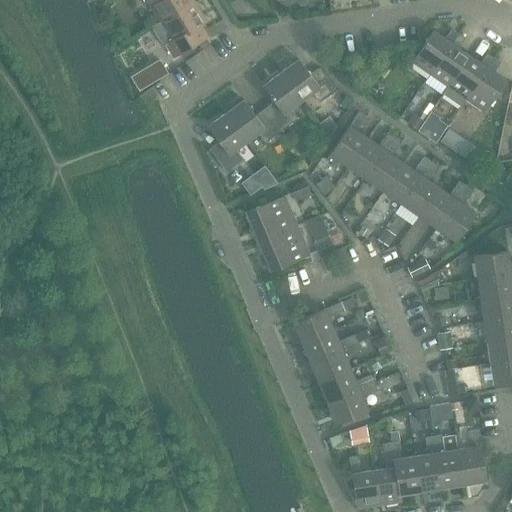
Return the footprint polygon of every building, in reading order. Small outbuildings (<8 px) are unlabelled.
[(149,0),(160,20),(192,2),(190,0),(141,0),(144,3),(149,0)] [(192,2),(160,20),(161,20),(150,26),(161,46),(166,43),(173,55),(203,38),(200,33),(196,26),(203,22),(192,2)] [(411,62),(429,74),(458,33),(451,29),(444,39),(433,31),(411,62)] [(429,74),(447,87),(469,56),(458,48),(464,38),(458,33),(429,74)] [(331,47),(332,58),(342,56),(341,46),(331,47)] [(447,87),(466,99),(493,58),(486,53),(480,63),(469,56),(447,87)] [(493,58),(466,99),(483,112),(505,81),(493,73),(500,63),(493,58)] [(158,60),(144,69),(152,82),(167,73),(158,60)] [(298,60),(280,73),(301,101),(312,93),(320,103),(336,91),(320,68),(310,75),(298,60)] [(274,102),(264,109),(281,132),(298,120),(290,110),(301,101),(280,73),(262,87),(274,102)] [(345,95),(339,104),(347,110),(353,101),(345,95)] [(243,101),(226,114),(246,142),(257,134),(264,144),(281,132),(264,109),(255,116),(243,101)] [(330,155),(346,166),(367,138),(357,131),(366,117),(359,112),(330,155)] [(418,129),(416,132),(425,138),(437,121),(438,119),(429,113),(424,120),(418,129)] [(226,114),(208,127),(219,143),(210,150),(226,173),(242,160),(235,150),(246,142),(226,114)] [(414,114),(408,122),(418,129),(424,120),(414,114)] [(447,129),(439,141),(463,158),(471,146),(447,129)] [(284,135),(292,145),(300,140),(292,130),(284,135)] [(346,166),(364,179),(395,137),(388,132),(378,146),(367,138),(346,166)] [(364,179),(382,191),(403,163),(392,155),(402,141),(395,137),(364,179)] [(485,152),(476,165),(487,172),(494,163),(496,160),(485,152)] [(382,191),(400,203),(431,161),(424,157),(414,170),(403,163),(382,191)] [(400,203),(419,217),(438,187),(428,180),(437,166),(431,161),(400,203)] [(499,164),(491,176),(503,184),(511,172),(499,164)] [(264,166),(252,175),(261,187),(264,190),(277,184),(264,166)] [(325,176),(315,184),(322,193),(332,186),(325,176)] [(419,217),(436,229),(465,185),(458,181),(449,195),(438,187),(419,217)] [(465,185),(436,229),(454,241),(474,213),(464,205),(473,191),(465,185)] [(292,193),(296,201),(311,195),(307,186),(292,193)] [(246,214),(258,243),(297,227),(285,197),(246,214)] [(362,225),(357,232),(365,237),(370,231),(362,225)] [(297,227),(258,243),(270,271),(309,255),(297,227)] [(385,228),(378,239),(388,246),(395,235),(385,228)] [(337,232),(328,236),(332,244),(333,247),(342,243),(337,232)] [(332,244),(328,236),(313,242),(317,251),(332,244)] [(474,256),(477,278),(511,273),(511,264),(510,265),(508,251),(474,256)] [(413,264),(406,267),(411,277),(429,268),(425,258),(413,264)] [(511,273),(477,278),(480,299),(511,294),(511,273)] [(418,282),(417,283),(421,292),(437,285),(432,275),(429,277),(418,282)] [(446,286),(433,288),(435,300),(448,298),(446,286)] [(364,290),(355,294),(360,305),(368,301),(364,290)] [(511,294),(480,299),(483,321),(511,316),(511,294)] [(351,298),(340,303),(344,311),(355,306),(351,298)] [(292,323),(301,343),(333,329),(328,318),(344,311),(340,303),(292,323)] [(511,316),(483,321),(487,343),(511,339),(511,316)] [(444,318),(435,319),(436,327),(445,325),(444,318)] [(301,343),(310,363),(358,343),(354,335),(339,342),(333,329),(301,343)] [(438,332),(440,348),(445,348),(452,347),(450,331),(438,332)] [(511,339),(487,343),(490,364),(511,360),(511,339)] [(383,340),(373,345),(378,358),(389,353),(383,340)] [(310,363),(318,383),(350,369),(345,357),(361,351),(358,343),(310,363)] [(456,358),(444,360),(446,370),(453,368),(458,368),(456,358)] [(511,360),(490,364),(494,386),(511,383),(511,360)] [(318,383),(327,403),(374,383),(371,375),(356,381),(350,369),(318,383)] [(446,370),(444,370),(445,379),(454,378),(453,369),(446,370)] [(374,383),(327,403),(336,423),(368,410),(362,397),(378,391),(374,383)] [(476,400),(464,402),(466,413),(477,411),(476,400)] [(429,407),(414,410),(416,420),(431,418),(429,407)] [(470,448),(458,450),(463,484),(485,481),(482,464),(476,429),(468,431),(470,448)] [(398,433),(390,434),(391,443),(399,442),(398,433)] [(442,435),(434,436),(442,487),(463,484),(458,450),(444,452),(442,435)] [(428,454),(415,456),(420,491),(442,487),(434,436),(425,438),(428,454)] [(399,442),(391,443),(399,494),(400,494),(420,491),(415,456),(402,459),(399,442)] [(386,469),(373,471),(379,505),(401,501),(400,494),(399,494),(391,443),(382,445),(386,469)] [(379,505),(373,471),(360,473),(358,456),(348,458),(351,475),(357,509),(379,505)]
